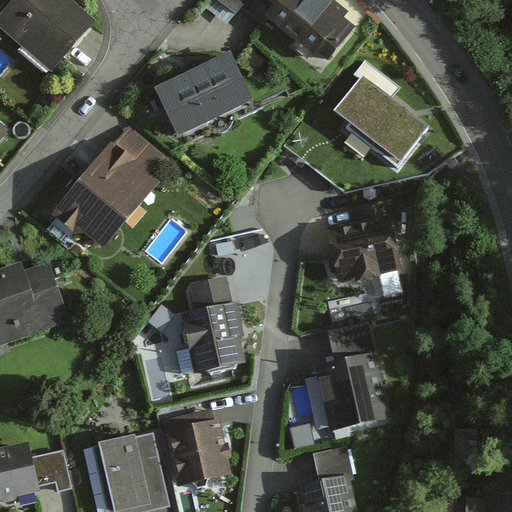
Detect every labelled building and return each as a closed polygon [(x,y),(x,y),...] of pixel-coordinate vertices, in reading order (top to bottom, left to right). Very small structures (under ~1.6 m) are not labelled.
[(0,31),(53,76),(96,25),(67,0),(16,0),(0,19),(0,31)] [(275,13),(345,63),(373,25),(338,0),(222,0),(220,4),(240,19),(246,12),(265,26),(275,13)] [(197,146),(277,105),(251,54),(171,94),(197,146)] [(435,133),(360,76),(331,114),(406,171),(435,133)] [(0,145),(10,133),(0,124),(0,145)] [(176,170),(134,136),(65,222),(107,255),(176,170)] [(354,212),(358,233),(330,238),(338,287),(402,277),(394,227),(390,228),(386,206),(354,212)] [(56,271),(0,289),(0,347),(2,353),(75,329),(56,271)] [(233,306),(227,280),(190,288),(196,315),(181,319),(195,379),(246,367),(241,343),(245,342),(237,305),(233,306)] [(327,339),(334,371),(315,376),(330,444),(384,433),(362,332),(327,339)] [(236,479),(223,426),(172,439),(185,492),(236,479)] [(159,511),(142,441),(99,452),(113,511),(159,511)] [(41,489),(53,486),(56,497),(71,494),(61,455),(35,461),(32,448),(0,455),(0,506),(43,496),(41,489)] [(314,457),(320,485),(295,490),(300,511),(358,511),(345,450),(314,457)] [(477,511),(478,498),(435,497),(434,511),(477,511)]
